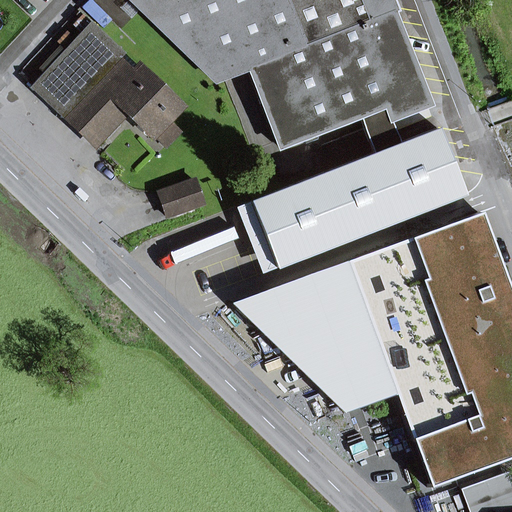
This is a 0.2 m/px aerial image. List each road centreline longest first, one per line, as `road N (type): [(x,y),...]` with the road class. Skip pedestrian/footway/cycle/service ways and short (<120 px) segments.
road 1 (tertiary): [(360,511),(0,163)]
road 2 (residential): [(511,226),(422,0)]
